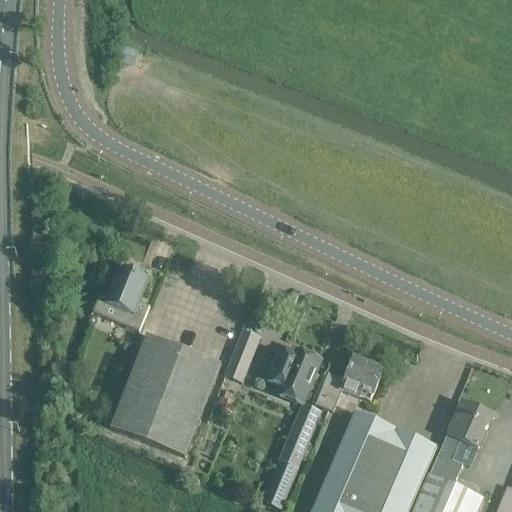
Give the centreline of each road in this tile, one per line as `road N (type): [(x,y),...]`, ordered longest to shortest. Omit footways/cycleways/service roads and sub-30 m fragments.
road 1 (tertiary): [(511,337),(139,163),(98,136),(75,115),(58,63),(60,0)]
road 2 (primary): [(0,354),(0,128)]
